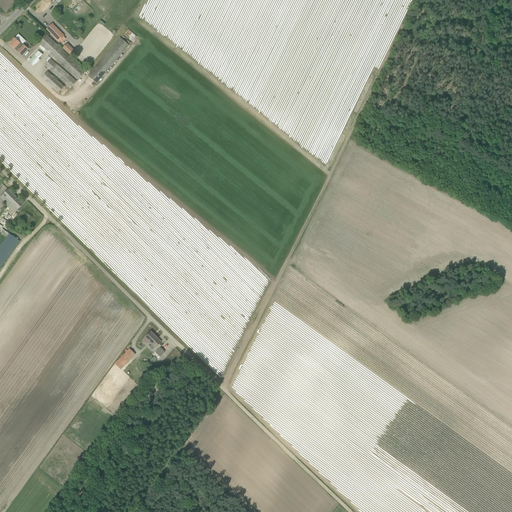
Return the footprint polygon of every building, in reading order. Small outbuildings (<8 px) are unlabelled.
[(52,24),(46,29),(58,41),(59,41),(61,43),(65,38),(63,36),(64,36),(63,35),(63,36),(61,38),(56,33),(59,31),(52,24)] [(46,34),(38,42),(78,80),(85,72),(46,34)] [(14,38),(9,44),(14,49),(15,49),(17,51),(17,52),(21,56),(28,49),(23,44),(20,42),(20,43),(14,38)] [(129,45),(120,38),(88,76),(96,83),(129,45)] [(68,54),(73,49),(66,43),(61,48),(68,54)] [(28,62),(33,67),(40,60),(39,59),(42,54),(38,51),(28,62)] [(44,65),(71,88),(76,82),(50,59),(44,65)] [(47,71),(42,77),(58,93),(64,87),(47,71)] [(15,212),(23,204),(8,189),(0,197),(15,212)] [(0,233),(1,232),(7,237),(9,234),(3,229),(10,220),(11,221),(13,218),(11,217),(13,215),(5,209),(0,216),(0,233)] [(0,268),(20,241),(9,234),(7,237),(0,247),(0,268)] [(155,348),(161,342),(151,331),(145,337),(145,338),(143,340),(143,342),(145,344),(148,344),(149,342),(155,348)] [(160,357),(164,352),(160,348),(156,352),(160,357)] [(135,355),(129,349),(115,364),(121,369),(135,355)]
